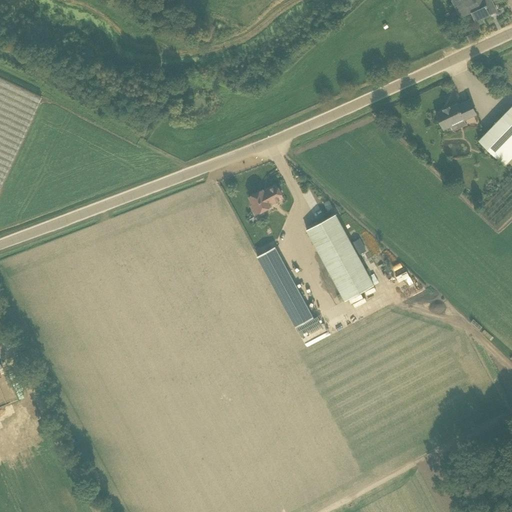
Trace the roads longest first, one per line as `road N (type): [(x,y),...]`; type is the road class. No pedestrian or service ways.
road 1 (unclassified): [(0,245),(511,34)]
road 2 (track): [(328,511),(511,406)]
road 3 (track): [(0,327),(96,511)]
road 4 (track): [(136,140),(0,67)]
